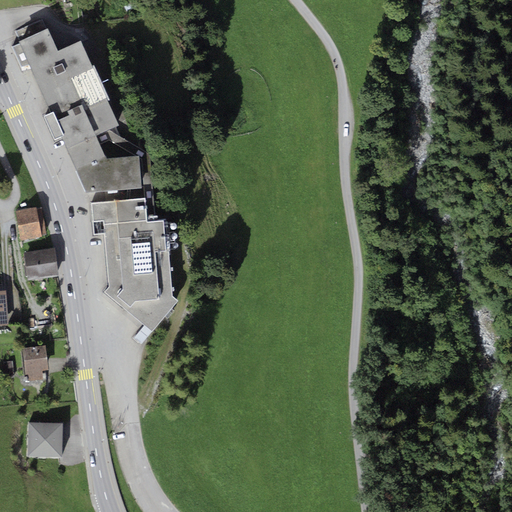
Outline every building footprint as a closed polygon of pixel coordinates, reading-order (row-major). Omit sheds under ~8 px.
[(42,19),(15,31),(51,112),(44,115),(55,138),(61,135),(87,191),(141,187),(139,155),(107,158),(96,135),(119,124),(82,40),(58,50),(42,19)] [(154,197),(91,203),(95,234),(105,233),(110,286),(105,291),(152,330),(178,300),(172,295),(168,250),(178,249),(175,220),(155,221),(154,197)] [(41,206),(16,211),(21,240),(47,235),(41,206)] [(55,248),(24,252),(28,280),(59,275),(55,248)] [(6,290),(0,290),(0,325),(9,325),(6,290)] [(46,345),(23,348),(27,381),(43,378),(42,370),(49,369),(46,345)] [(63,423),(29,422),(28,456),(61,457),(63,423)]
